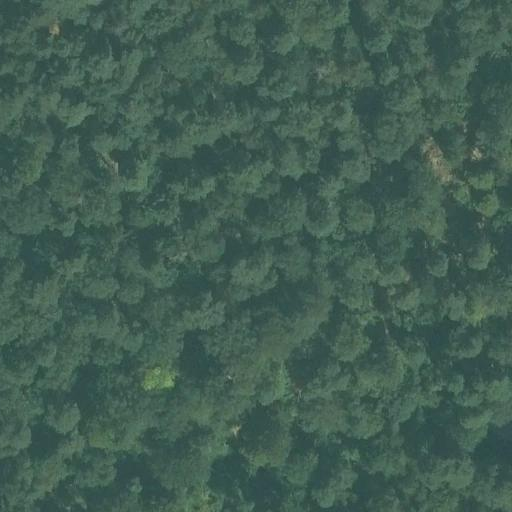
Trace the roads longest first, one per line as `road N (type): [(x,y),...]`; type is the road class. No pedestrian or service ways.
road 1 (track): [(511,38),(70,511)]
road 2 (track): [(51,511),(0,368)]
